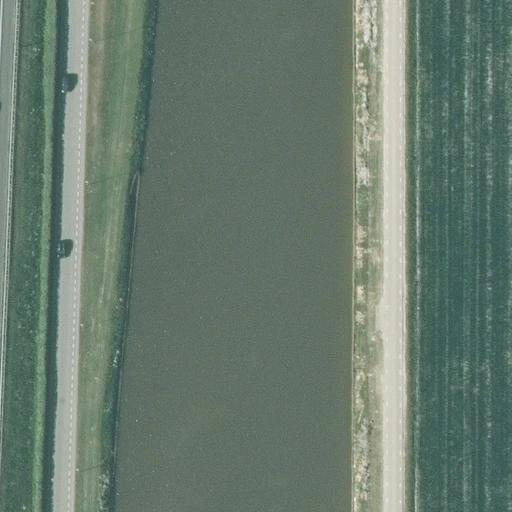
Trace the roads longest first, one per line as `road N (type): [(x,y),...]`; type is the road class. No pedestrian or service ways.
road 1 (tertiary): [(78,0),(59,511)]
road 2 (unclassified): [(392,511),(396,0)]
